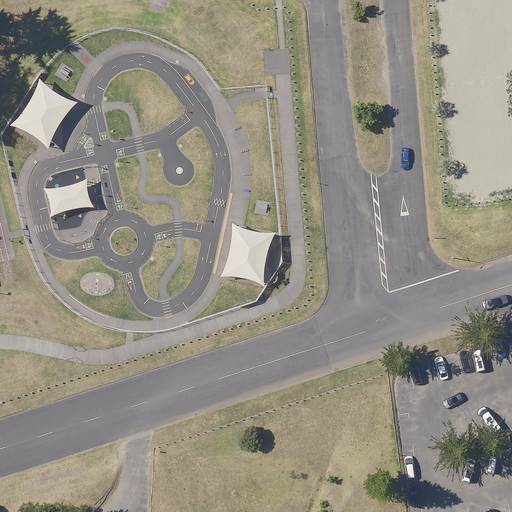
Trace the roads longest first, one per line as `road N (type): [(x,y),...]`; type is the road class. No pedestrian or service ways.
road 1 (unclassified): [(359,333),(0,448)]
road 2 (residential): [(359,333),(329,0)]
road 3 (residential): [(396,0),(422,313)]
road 4 (unknown): [(511,487),(486,491),(441,479),(423,444),(432,408),(511,385)]
